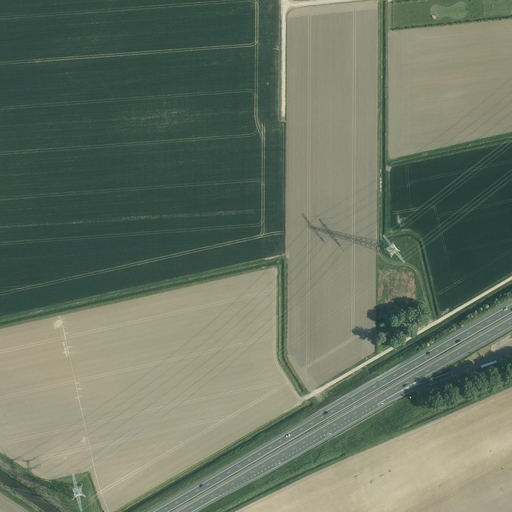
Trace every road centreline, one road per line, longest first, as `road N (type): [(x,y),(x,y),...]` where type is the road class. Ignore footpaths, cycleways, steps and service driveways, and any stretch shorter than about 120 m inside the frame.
road 1 (motorway): [(511,308),(160,511)]
road 2 (track): [(308,396),(511,278)]
road 3 (motorway): [(184,511),(374,401)]
road 4 (motorway): [(374,401),(511,321)]
